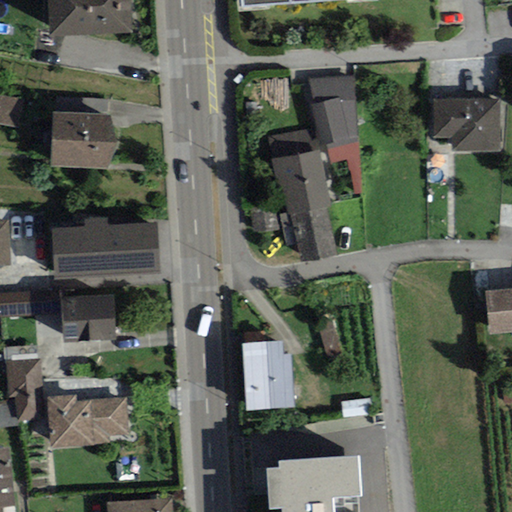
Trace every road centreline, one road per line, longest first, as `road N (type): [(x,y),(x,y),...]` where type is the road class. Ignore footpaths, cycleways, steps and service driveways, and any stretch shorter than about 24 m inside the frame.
road 1 (tertiary): [(209,511),(183,63)]
road 2 (residential): [(379,256),(236,280),(224,60)]
road 3 (residential): [(511,45),(224,60)]
road 4 (residential): [(400,511),(379,256)]
road 5 (residential): [(511,255),(379,256)]
